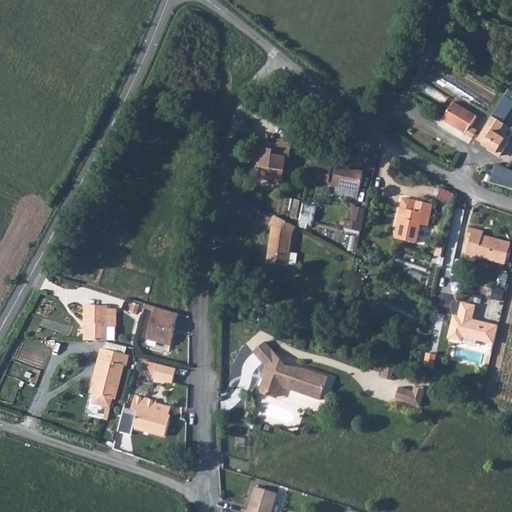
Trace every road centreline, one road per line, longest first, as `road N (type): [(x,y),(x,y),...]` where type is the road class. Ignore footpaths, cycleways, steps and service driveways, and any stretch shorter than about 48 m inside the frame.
road 1 (unclassified): [(276,52),(253,80),(231,141),(204,277),(201,490)]
road 2 (tertiary): [(168,0),(102,145),(0,331)]
road 3 (unclassified): [(276,52),(429,170),(465,187)]
road 4 (residential): [(0,423),(201,490)]
road 5 (residential): [(465,187),(435,349)]
